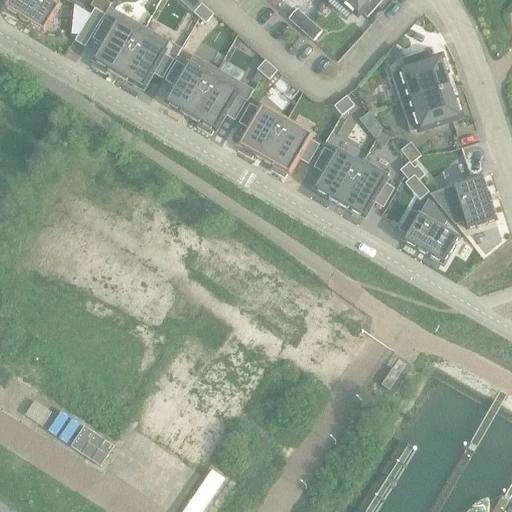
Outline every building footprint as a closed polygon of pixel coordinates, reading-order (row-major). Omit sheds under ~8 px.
[(9,2),(5,9),(19,18),(18,21),(27,26),(28,24),(42,33),(58,8),(45,0),(7,0),(9,2)] [(103,0),(94,0),(90,7),(104,15),(111,5),(103,0)] [(333,0),(357,21),(362,15),(367,19),(383,0),(333,0)] [(201,5),(193,14),(199,19),(207,10),(201,5)] [(102,46),(93,62),(94,62),(108,71),(107,73),(116,78),(145,29),(109,8),(102,20),(103,20),(113,26),(102,46)] [(207,10),(199,19),(205,25),(213,15),(207,10)] [(296,11),(288,20),(301,31),(308,22),(296,11)] [(90,16),(85,23),(96,29),(100,22),(90,16)] [(308,22),(301,31),(313,42),(321,33),(308,22)] [(145,29),(116,78),(126,84),(127,81),(142,90),(152,75),(163,55),(164,54),(170,43),(145,29)] [(393,47),(384,57),(392,64),(401,55),(393,47)] [(390,75),(400,104),(449,88),(446,78),(450,77),(442,53),(429,57),(427,52),(400,61),(402,66),(395,69),(396,73),(390,75)] [(174,88),(165,104),(180,112),(179,115),(189,120),(217,71),(193,57),(186,68),(174,88)] [(265,62),(256,71),(262,76),(271,67),(265,62)] [(271,67),(262,76),(268,81),(277,72),(271,67)] [(217,71),(189,120),(198,126),(199,123),(215,132),(235,97),(247,104),(253,92),(217,71)] [(453,98),(449,88),(400,104),(410,134),(415,132),(417,136),(464,120),(457,97),(453,98)] [(346,98),(340,103),(347,112),(354,107),(346,98)] [(340,103),(333,108),(341,117),(347,112),(340,103)] [(261,108),(239,147),(254,156),(253,158),(262,163),(286,123),(261,108)] [(286,123),(262,163),(272,169),(273,167),(288,175),(311,137),(286,123)] [(380,135),(375,143),(381,146),(386,145),(389,140),(380,135)] [(410,144),(401,152),(411,164),(420,156),(410,144)] [(323,175),(314,190),(329,199),(328,201),(337,207),(361,166),(360,165),(336,151),(334,155),(323,175)] [(361,166),(337,207),(347,212),(348,210),(351,211),(350,214),(360,219),(361,217),(363,219),(372,204),(384,184),(388,176),(382,172),(364,161),(363,161),(360,165),(361,166)] [(409,164),(399,171),(404,178),(405,177),(411,172),(414,170),(409,164)] [(414,170),(411,172),(419,182),(425,177),(417,167),(414,170)] [(411,172),(405,177),(413,187),(419,182),(411,172)] [(481,179),(429,196),(454,227),(464,223),(466,230),(473,228),(475,228),(476,230),(487,227),(486,224),(495,221),(489,205),(492,204),(488,194),(486,195),(481,179)] [(410,211),(398,232),(406,236),(403,242),(418,250),(417,253),(426,258),(427,256),(431,258),(430,260),(437,264),(438,262),(442,264),(446,256),(449,257),(454,248),(452,246),(457,238),(442,230),(446,223),(428,201),(418,216),(410,211)] [(318,295),(217,233),(195,269),(296,330),(318,295)] [(205,464),(266,363),(229,341),(168,442),(205,464)] [(70,448),(100,468),(114,448),(84,428),(70,448)] [(206,502),(224,478),(213,471),(196,494),(206,502)]
